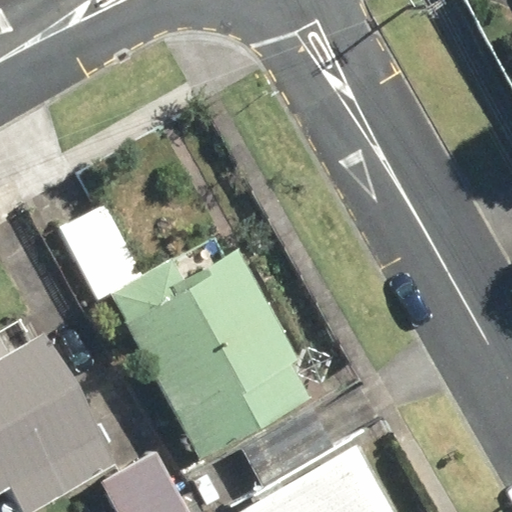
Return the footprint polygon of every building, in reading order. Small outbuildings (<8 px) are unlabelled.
[(109,200),(53,230),(94,304),(100,301),(186,461),(299,401),(280,366),(290,360),(229,248),(172,278),(162,261),(146,270),(109,200)] [(0,484),(16,511),(22,511),(108,462),(31,330),(0,348),(0,484)] [(308,406),(235,446),(254,481),(327,442),(308,406)] [(381,511),(342,444),(225,511),(381,511)] [(183,511),(149,449),(95,479),(113,511),(183,511)]
